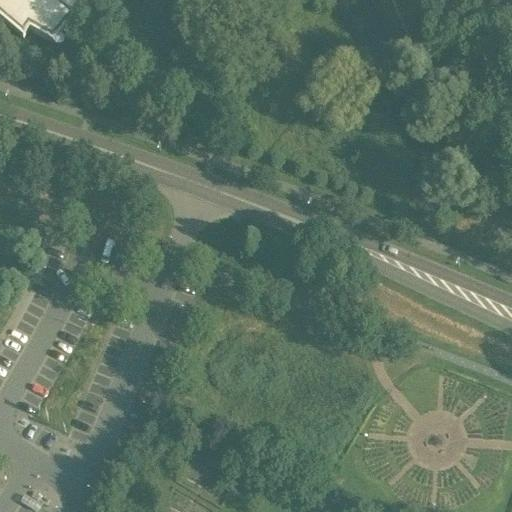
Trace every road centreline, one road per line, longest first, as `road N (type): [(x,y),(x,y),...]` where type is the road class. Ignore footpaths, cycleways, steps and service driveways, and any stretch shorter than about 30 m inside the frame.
road 1 (secondary): [(340,236),(0,113)]
road 2 (secondary): [(340,236),(511,327)]
road 3 (secondary): [(511,304),(340,236)]
